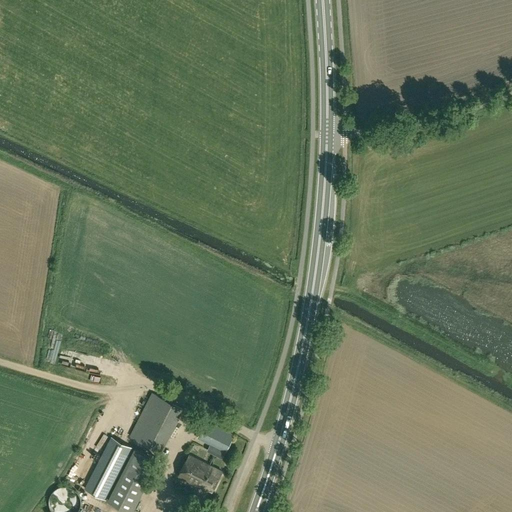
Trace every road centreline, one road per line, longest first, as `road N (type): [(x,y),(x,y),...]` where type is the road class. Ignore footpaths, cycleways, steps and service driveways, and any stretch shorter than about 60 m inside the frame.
road 1 (primary): [(278,444),(317,274),(329,135)]
road 2 (unclassified): [(278,444),(160,387),(97,390),(0,362)]
road 3 (unclassified): [(329,135),(415,128),(511,90)]
road 4 (primary): [(329,135),(323,0)]
